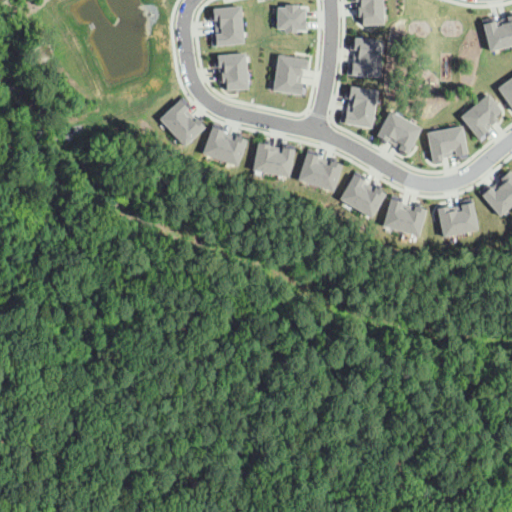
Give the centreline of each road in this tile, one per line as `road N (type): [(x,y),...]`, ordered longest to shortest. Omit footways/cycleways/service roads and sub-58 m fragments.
road 1 (residential): [(192,0),(185,24),(190,71),(222,108),(334,136),(430,184),(465,176),(511,138)]
road 2 (residential): [(314,130),(329,70),(332,0)]
